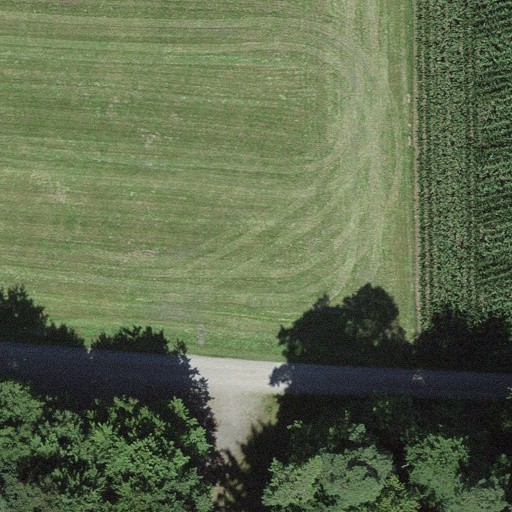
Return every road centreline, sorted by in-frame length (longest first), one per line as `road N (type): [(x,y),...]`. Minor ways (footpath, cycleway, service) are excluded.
road 1 (track): [(0,355),(511,390)]
road 2 (track): [(169,511),(175,367)]
